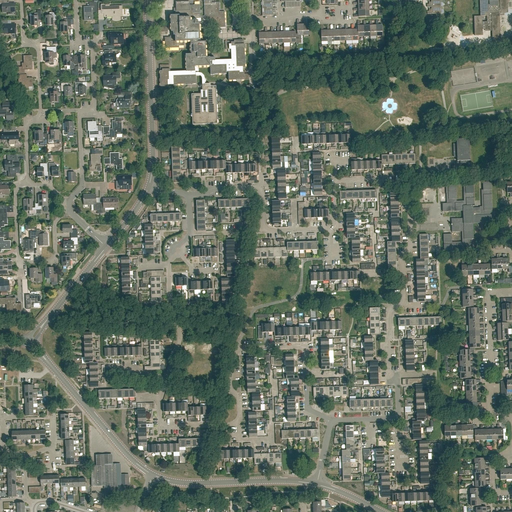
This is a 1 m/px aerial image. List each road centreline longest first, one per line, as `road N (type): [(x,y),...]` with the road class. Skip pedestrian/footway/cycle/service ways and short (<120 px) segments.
road 1 (residential): [(67,204),(82,186),(80,119),(94,99),(92,51),(76,34),(75,0)]
road 2 (residential): [(21,0),(22,36),(38,46),(41,107),(26,125),(28,183)]
road 3 (residential): [(404,306),(407,187),(335,180)]
road 4 (tertiary): [(150,185),(148,0)]
road 5 (residential): [(28,183),(15,192),(20,260),(53,259),(54,225),(67,204)]
road 6 (residential): [(306,377),(301,347),(236,349),(229,388),(239,424)]
road 7 (tertiary): [(316,483),(152,476)]
road 8 (tertiary): [(152,476),(44,358)]
road 9 (residential): [(511,416),(489,407),(487,297),(511,291)]
road 10 (residential): [(239,424),(164,427),(158,403),(166,377)]
